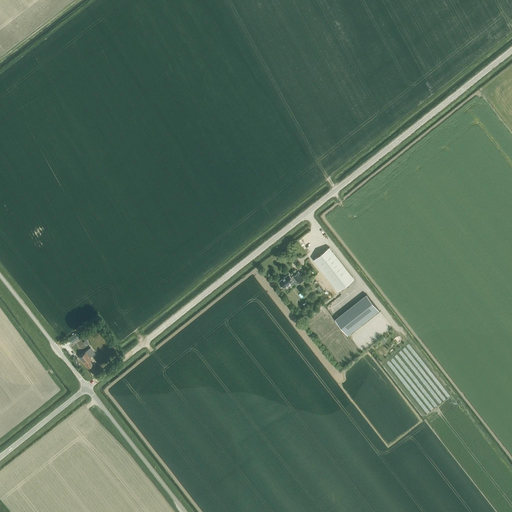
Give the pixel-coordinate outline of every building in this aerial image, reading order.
[(329,247),(314,259),(338,291),(354,278),(329,247)] [(298,272),(291,277),(293,280),(295,279),(298,283),(304,279),(298,272)] [(289,274),(279,282),(284,288),(293,280),(289,274)] [(366,293),(334,318),(347,335),(380,310),(366,293)] [(71,343),(78,339),(74,334),(68,339),(71,343)] [(92,359),(90,357),(95,353),(90,348),(86,351),(79,357),(88,368),(92,365),(89,361),(92,359)]
